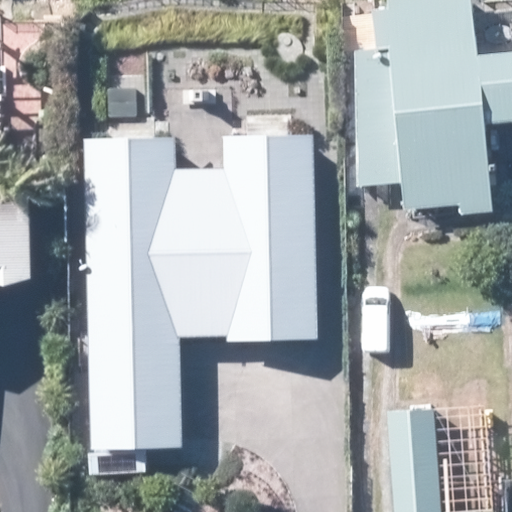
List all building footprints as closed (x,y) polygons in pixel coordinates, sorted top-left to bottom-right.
[(511,73),(510,52),(463,55),(459,0),(377,0),(379,7),(365,7),(367,48),(345,50),(353,181),(360,181),(396,179),(396,203),(406,203),(454,201),(454,211),(485,209),(472,120),(511,117),(511,73)] [(55,19),(56,46),(56,69),(98,69),(96,18),(55,19)] [(82,136),(90,457),(181,454),(178,335),(224,334),(224,347),(317,344),(312,140),(222,143),(223,170),(175,171),(174,133),(82,136)] [(17,189),(0,188),(0,277),(19,277),(17,199),(17,189)] [(399,409),(382,410),(390,511),(435,511),(426,406),(399,409)]
